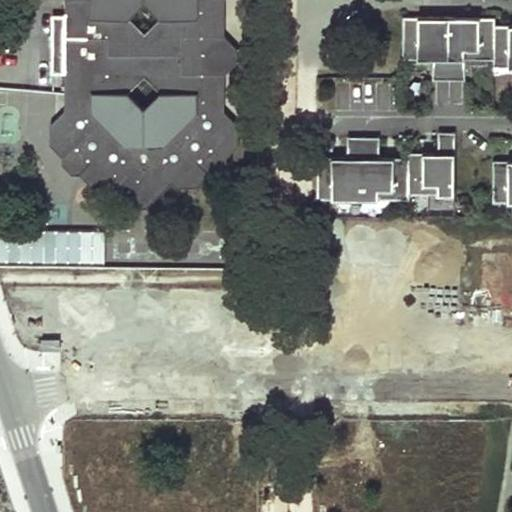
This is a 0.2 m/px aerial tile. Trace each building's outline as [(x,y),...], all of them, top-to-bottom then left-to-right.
[(61,167),(70,167),(70,176),(78,176),(90,188),(111,188),(115,183),(137,206),(141,209),(146,209),(171,184),(176,189),(196,188),(208,176),(217,176),(226,166),(226,158),(239,146),(238,126),(223,112),(223,93),(208,93),(208,76),(224,77),(236,64),(236,50),(223,37),(223,19),(208,18),(208,2),(224,2),(225,0),(62,0),(64,2),(91,1),(91,18),(64,18),(51,18),(51,75),(64,74),(64,96),(91,95),(91,112),(64,111),(50,126),(49,147),(62,159),(61,167)] [(91,1),(64,2),(64,18),(78,18),(91,18),(91,1)] [(223,19),(224,2),(208,2),(208,18),(223,19)] [(511,24),(496,24),(496,17),(403,17),(403,59),(433,59),(433,80),(465,80),(465,59),(494,59),(494,66),(511,66),(511,24)] [(223,93),(224,77),(208,76),(208,93),(223,93)] [(455,196),(455,133),(438,133),(438,154),(407,154),(407,159),(379,158),(379,138),(347,137),(347,158),(317,158),(317,200),(409,200),(409,195),(455,196)] [(511,162),(493,162),(492,204),(511,204),(511,162)] [(70,176),(70,167),(61,167),(70,176)] [(0,226),(0,260),(105,261),(105,227),(0,226)] [(241,493),(234,505),(245,511),(254,511),(260,504),(241,493)]
